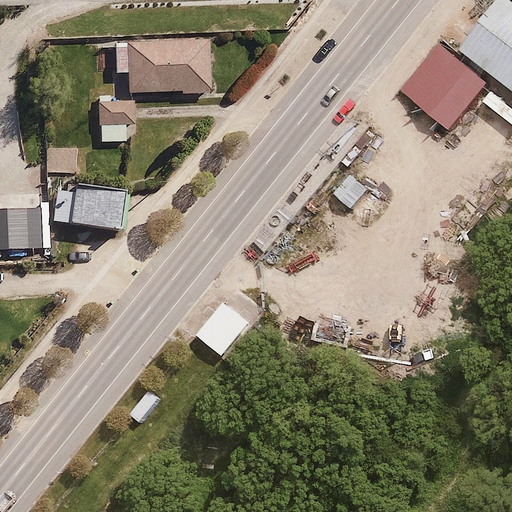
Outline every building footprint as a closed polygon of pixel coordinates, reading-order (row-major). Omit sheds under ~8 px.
[(511,0),(504,0),(462,53),(511,93),(511,0)] [(99,95),(100,144),(124,143),(124,126),(136,126),(135,98),(209,96),(208,41),(94,43),(95,69),(110,69),(111,95),(99,95)] [(444,46),(402,93),(451,137),(493,90),(444,46)] [(21,167),(22,183),(46,183),(45,166),(21,167)] [(455,168),(456,189),(485,188),(485,167),(455,168)] [(335,198),(365,225),(381,206),(351,180),(335,198)] [(128,198),(55,189),(50,225),(124,234),(128,198)] [(43,209),(0,210),(0,249),(44,248),(43,209)] [(228,302),(199,339),(226,361),(256,324),(228,302)]
